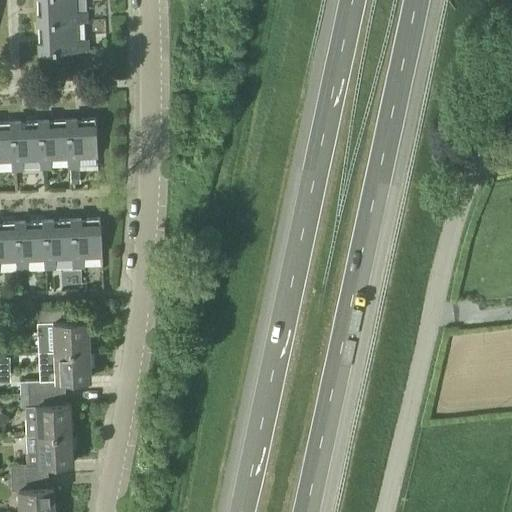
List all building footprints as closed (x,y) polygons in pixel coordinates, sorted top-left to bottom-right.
[(35,0),(37,24),(38,24),(74,22),(85,21),(84,12),(74,12),(73,0),(35,0)] [(38,24),(37,24),(38,52),(86,50),(86,40),(75,40),(74,22),(38,24)] [(67,156),(68,167),(77,167),(77,156),(95,155),(94,118),(65,119),(67,156)] [(65,119),(37,120),(39,158),(39,168),(49,168),(49,157),(67,156),(65,119)] [(9,122),(11,159),(12,170),(21,169),(21,159),(39,158),(37,120),(9,122)] [(0,159),(11,159),(9,122),(0,122),(0,159)] [(77,167),(68,167),(68,182),(78,182),(77,169),(77,167)] [(99,170),(86,170),(86,189),(99,189),(99,170)] [(99,219),(71,220),(72,257),(73,268),(83,268),(82,257),(101,256),(99,219)] [(71,220),(43,221),(44,258),(45,269),(54,269),(54,258),(72,257),(71,220)] [(44,258),(43,221),(15,222),(16,260),(17,270),(26,270),(26,259),(44,258)] [(0,260),(16,260),(15,222),(0,222),(0,260)] [(37,322),(38,350),(39,352),(52,351),(88,350),(86,319),(67,320),(66,308),(37,309),(38,322),(37,322)] [(88,350),(52,351),(53,380),(56,380),(89,379),(88,350)] [(19,382),(19,393),(56,392),(56,380),(53,380),(19,382)] [(56,392),(19,393),(20,405),(23,405),(24,433),(36,433),(71,431),(69,403),(57,404),(56,392)] [(10,464),(10,476),(39,475),(46,475),(46,463),(72,462),(71,431),(36,433),(24,433),(26,463),(10,464)] [(77,475),(96,476),(96,463),(77,463),(77,475)] [(17,489),(18,511),(53,511),(52,487),(40,488),(39,475),(10,476),(11,489),(17,489)]
